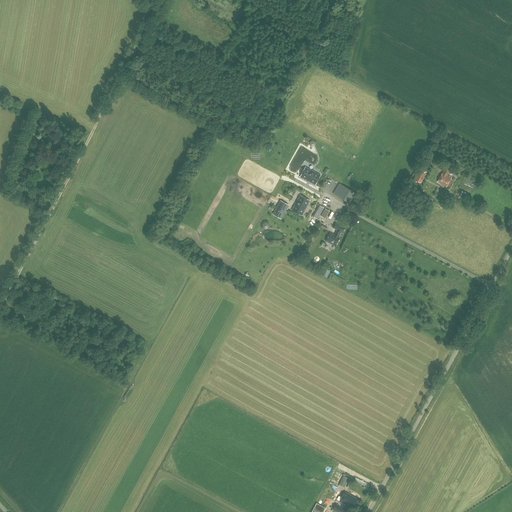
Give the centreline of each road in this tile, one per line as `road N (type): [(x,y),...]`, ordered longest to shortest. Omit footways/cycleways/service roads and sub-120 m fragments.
road 1 (track): [(0,314),(160,0)]
road 2 (unclassified): [(368,511),(511,250)]
